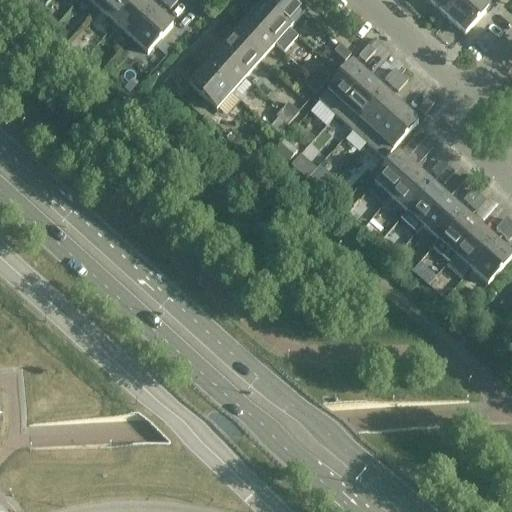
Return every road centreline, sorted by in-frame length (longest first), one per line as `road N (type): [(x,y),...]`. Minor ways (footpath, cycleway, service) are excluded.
road 1 (secondary): [(418,511),(0,147)]
road 2 (secondary): [(0,191),(357,511)]
road 3 (unclassified): [(511,187),(431,115),(442,75)]
